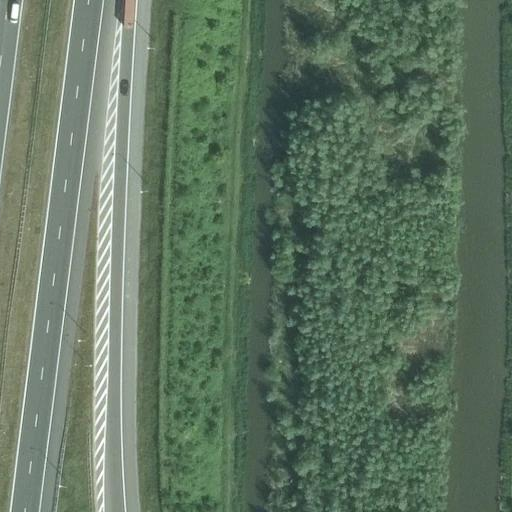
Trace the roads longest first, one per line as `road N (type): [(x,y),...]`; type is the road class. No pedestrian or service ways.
road 1 (motorway): [(26,511),(92,0)]
road 2 (motorway): [(114,511),(128,0)]
